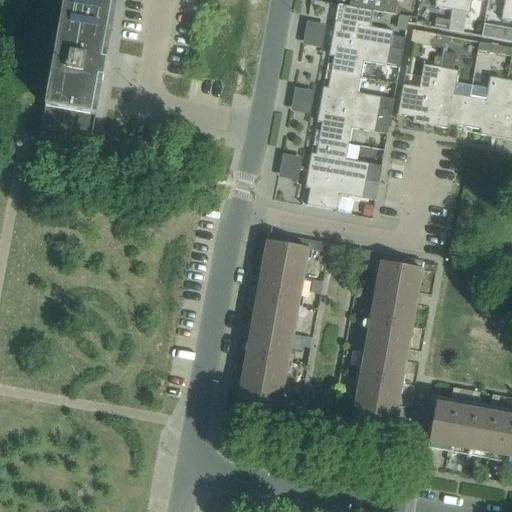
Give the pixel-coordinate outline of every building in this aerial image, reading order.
[(64,0),(40,138),(90,147),(92,135),(102,80),(103,79),(102,79),(105,62),(106,62),(105,62),(116,0),(64,0)] [(350,0),(349,7),(374,11),(384,13),(386,0),(350,0)] [(405,0),(386,0),(384,13),(396,15),(398,2),(405,3),(405,0)] [(438,0),(437,9),(453,12),(455,0),(438,0)] [(473,0),(455,0),(453,12),(451,22),(449,32),(463,34),(466,14),(471,15),(473,0)] [(511,0),(505,0),(502,21),(511,22),(511,0)] [(315,1),(307,44),(325,47),(328,28),(317,26),(322,2),(315,1)] [(335,21),(332,39),(403,52),(405,40),(393,38),(394,31),(371,27),(374,11),(349,7),(342,6),(340,22),(335,21)] [(406,33),(408,25),(409,19),(399,17),(397,32),(406,33)] [(436,19),(434,29),(449,32),(451,22),(436,19)] [(415,26),(428,28),(429,22),(417,20),(415,26)] [(448,37),(414,31),(412,42),(446,48),(448,37)] [(333,57),(330,72),(361,78),(364,63),(388,67),(400,69),(403,52),(332,39),(329,56),(333,57)] [(479,52),(511,57),(511,48),(481,43),(479,52)] [(448,124),(465,128),(471,98),(472,87),(457,85),(460,72),(454,70),(456,56),(445,54),(442,68),(431,126),(447,129),(448,124)] [(431,126),(442,68),(425,65),(423,79),(405,76),(397,115),(413,118),(412,123),(431,126)] [(323,87),(320,105),(390,118),(393,100),(358,94),(361,78),(330,72),(328,88),(323,87)] [(472,87),(471,98),(465,128),(480,130),(479,135),(497,138),(508,81),(490,77),(488,90),(472,87)] [(511,81),(508,81),(497,138),(511,140),(511,81)] [(321,123),(318,139),(348,145),(351,129),(387,135),(389,127),(390,118),(320,105),(316,122),(321,123)] [(311,154),(308,171),(378,184),(382,166),(346,160),(348,145),(318,139),(316,155),(311,154)] [(200,151),(212,153),(213,146),(201,144),(200,151)] [(306,206),(336,211),(339,195),(375,202),(378,184),(308,171),(304,189),(309,190),(306,206)] [(365,207),(364,217),(372,218),(374,209),(365,207)] [(260,276),(256,299),(294,305),(296,298),(300,299),(307,259),(302,258),(304,250),(312,251),(328,254),(360,260),(376,263),(384,265),(383,273),(379,272),(371,312),(375,313),(374,319),(412,326),(416,304),(414,304),(416,295),(418,295),(422,271),(420,270),(422,262),(269,234),(268,242),(266,242),(262,267),(263,267),(262,276),(260,276)] [(250,332),(246,356),(284,362),(285,355),(289,356),(297,316),(293,315),(294,307),(302,308),(302,307),(294,306),(294,305),(256,299),(252,323),(253,324),(251,333),(250,332)] [(407,352),(412,326),(374,319),(374,320),(366,319),(366,320),(374,322),(373,329),(368,329),(361,368),(365,369),(364,377),(401,384),(405,361),(404,361),(406,352),(407,352)] [(283,363),(284,362),(246,356),(241,380),(243,380),(241,389),(240,389),(235,414),(281,422),(281,421),(273,419),(275,411),(279,412),(286,372),(282,371),(283,363),(292,365),(292,364),(283,363)] [(345,433),(391,442),(395,417),(394,417),(395,408),(397,408),(401,384),(364,377),(355,375),(355,376),(364,378),(362,386),(358,385),(351,425),(355,426),(353,434),(345,432),(345,433)] [(451,400),(458,402),(460,390),(453,389),(451,400)] [(470,404),(477,405),(480,393),(473,392),(470,404)] [(490,408),(497,409),(499,397),(492,396),(490,408)] [(511,416),(436,402),(427,448),(427,449),(428,449),(511,464),(511,416)]
